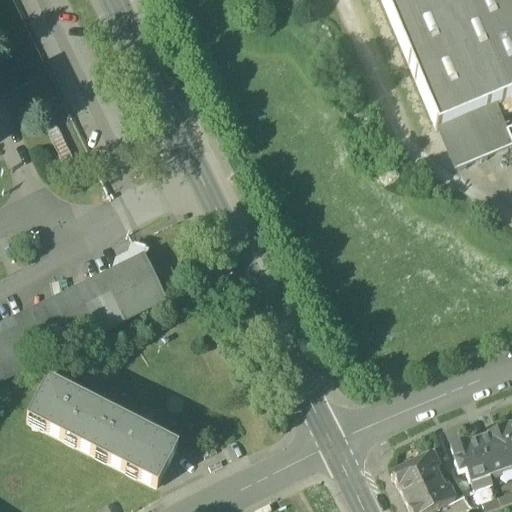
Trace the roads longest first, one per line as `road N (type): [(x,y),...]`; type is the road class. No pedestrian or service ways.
road 1 (secondary): [(332,446),(117,0)]
road 2 (residential): [(332,446),(423,405),(511,379)]
road 3 (residential): [(199,511),(332,446)]
